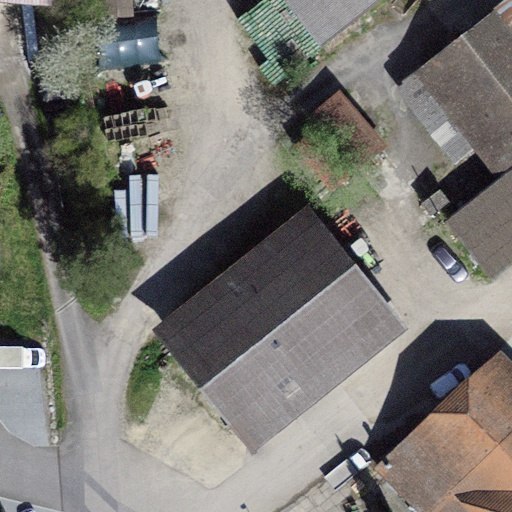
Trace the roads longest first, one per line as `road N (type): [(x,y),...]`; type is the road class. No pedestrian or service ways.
road 1 (track): [(86,511),(95,357),(203,194),(168,0)]
road 2 (track): [(203,194),(458,0)]
road 3 (track): [(511,313),(264,511)]
road 4 (track): [(95,357),(63,315),(22,80),(0,74)]
